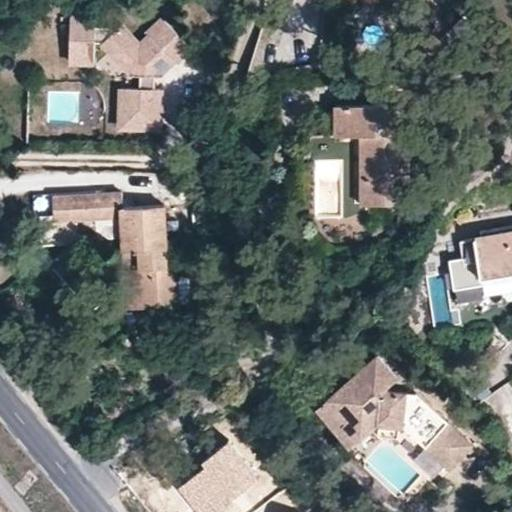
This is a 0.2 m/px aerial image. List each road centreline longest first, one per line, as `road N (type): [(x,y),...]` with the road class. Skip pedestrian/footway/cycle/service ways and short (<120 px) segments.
road 1 (unknown): [(114,511),(297,402),(278,364),(253,253),(291,109)]
road 2 (tertiary): [(98,511),(0,388)]
